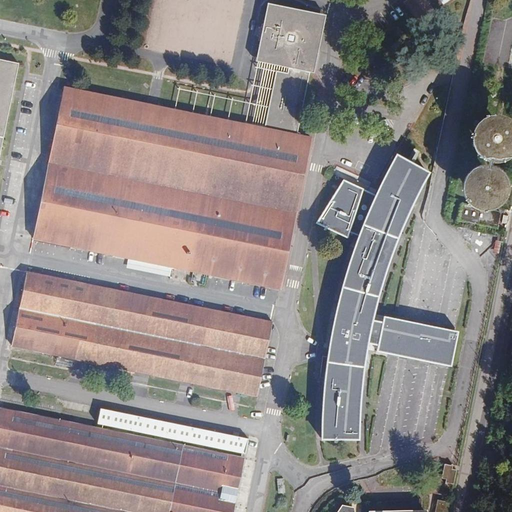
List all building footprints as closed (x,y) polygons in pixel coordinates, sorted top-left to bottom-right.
[(213,59),(223,0),(157,0),(149,48),(213,59)] [(422,27),(437,17),(425,0),(408,0),(405,2),(422,27)] [(264,128),(64,87),(33,239),(175,268),(172,280),(189,283),(191,271),(280,289),(311,137),(297,134),(309,72),(313,73),(325,16),(268,4),(256,61),(289,68),(288,73),(276,71),(264,128)] [(0,154),(19,63),(0,59),(0,154)] [(494,126),(492,126),(491,127),(486,128),(483,132),(482,133),(481,136),(480,139),(480,141),(481,144),(483,147),(486,150),(487,151),(491,152),(495,152),(499,151),(500,150),(504,147),(504,146),(506,143),(506,138),(505,135),(504,133),(503,130),(501,129),(499,128),(497,127),(494,126)] [(449,366),(456,332),(383,318),(382,322),(371,320),(375,301),(384,271),(399,231),(412,203),(427,173),(396,156),(375,197),(364,193),(365,190),(343,180),(316,223),(347,238),(350,232),(359,236),(345,278),(340,296),(333,330),(330,348),(326,379),(323,405),(322,438),(357,439),(357,420),(359,390),(363,364),(366,343),(377,346),(377,351),(449,366)] [(486,175),(482,175),(481,175),(478,176),(476,177),(475,178),(472,180),(470,185),(470,190),(471,193),(471,194),(473,197),(475,198),(477,200),(480,201),(484,201),(485,201),(489,200),(490,199),(494,196),(496,192),(496,187),(495,183),(495,182),(494,181),(491,178),(489,176),(487,176),(486,175)] [(500,212),(461,204),(458,220),(497,228),(500,212)] [(257,396),(272,322),(27,272),(11,345),(257,396)] [(233,511),(244,459),(0,408),(0,511),(233,511)] [(245,454),(248,438),(100,408),(97,424),(245,454)] [(446,479),(445,482),(453,484),(456,470),(454,469),(455,465),(452,464),(452,465),(444,464),(441,478),(446,479)] [(421,498),(377,502),(376,511),(352,511),(352,509),(342,506),(338,511),(425,511),(421,511),(421,498)] [(447,511),(450,502),(437,500),(434,511),(447,511)]
